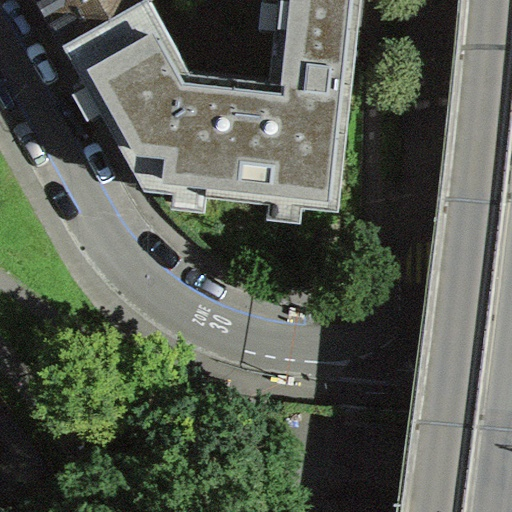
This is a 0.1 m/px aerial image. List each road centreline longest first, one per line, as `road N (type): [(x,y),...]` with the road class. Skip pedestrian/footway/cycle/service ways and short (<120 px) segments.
road 1 (residential): [(425,359),(251,338),(174,297),(101,207),(0,30)]
road 2 (motorway): [(495,0),(432,511)]
road 3 (tertiary): [(439,0),(425,359)]
